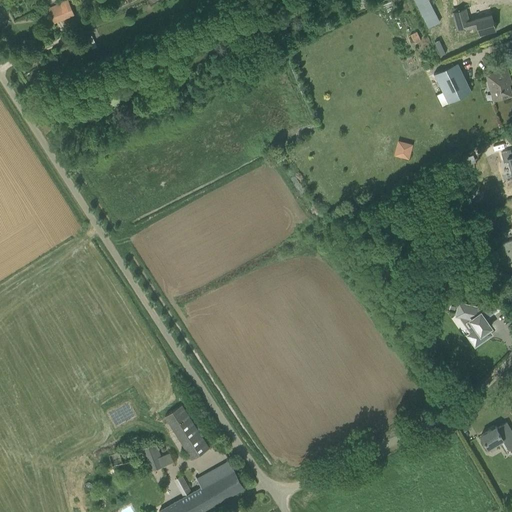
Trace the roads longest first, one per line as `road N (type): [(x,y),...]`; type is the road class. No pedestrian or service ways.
road 1 (unclassified): [(276,497),(0,75)]
road 2 (unclassified): [(276,497),(450,417),(511,361)]
